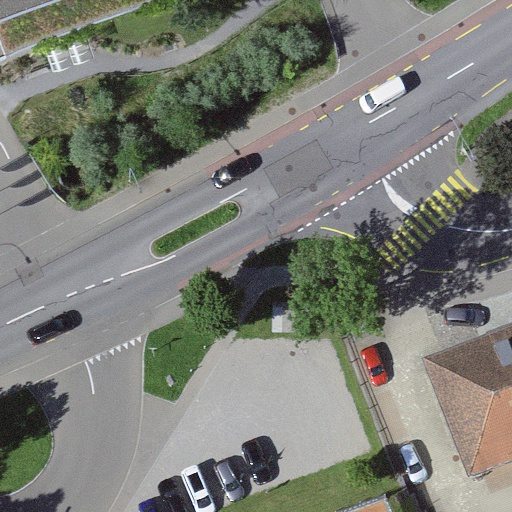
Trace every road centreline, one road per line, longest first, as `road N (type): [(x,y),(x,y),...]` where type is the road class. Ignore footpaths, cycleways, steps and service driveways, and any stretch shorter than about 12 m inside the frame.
road 1 (tertiary): [(60,299),(352,137)]
road 2 (residential): [(70,511),(91,466),(96,400),(60,299)]
road 3 (residential): [(352,137),(399,205),(429,226),(511,229)]
road 4 (tertiary): [(352,137),(511,41)]
